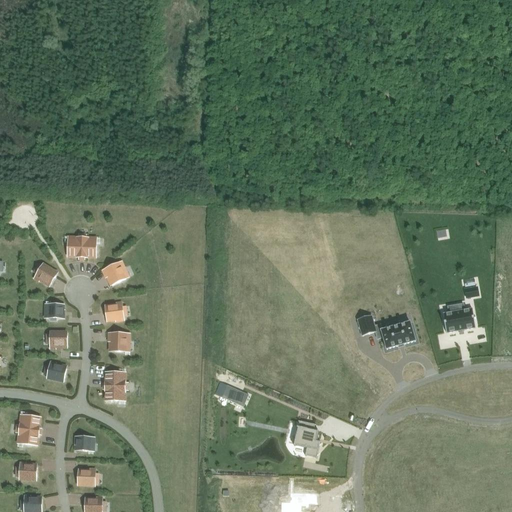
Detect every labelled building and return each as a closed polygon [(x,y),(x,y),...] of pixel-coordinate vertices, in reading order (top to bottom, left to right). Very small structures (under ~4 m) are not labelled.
[(69,240),(68,258),(97,259),(98,241),(87,241),(87,237),(78,237),(78,241),(69,240)] [(123,262),(103,271),(107,279),(111,287),(127,280),(122,270),(126,268),(123,262)] [(59,273),(44,264),(34,279),(50,288),(59,273)] [(478,287),(465,290),(466,299),(480,297),(478,287)] [(105,305),(107,323),(125,321),(123,303),(105,305)] [(65,305),(45,305),(44,319),(65,320),(65,305)] [(447,334),(476,328),(473,310),(443,315),(447,334)] [(387,350),(388,350),(388,349),(398,347),(404,345),(415,342),(416,342),(415,341),(410,324),(411,324),(410,323),(409,323),(382,331),(381,325),(375,327),(372,316),(358,320),(362,337),(376,333),(378,339),(383,338),(387,349),(386,349),(387,350)] [(68,349),(68,332),(50,332),(50,349),(68,349)] [(109,353),(127,353),(127,334),(109,334),(109,353)] [(64,384),(68,366),(50,363),(47,381),(64,384)] [(105,373),(105,402),(123,402),(123,391),(126,391),(126,383),(123,383),(124,373),(105,373)] [(240,405),(245,393),(224,383),(218,395),(240,405)] [(39,447),(42,418),(23,416),(20,445),(39,447)] [(297,436),(294,446),(295,447),(296,446),(307,448),(306,456),(306,457),(307,456),(317,458),(316,459),(317,459),(321,444),(322,443),(317,442),(319,431),(318,431),(318,432),(314,431),(315,426),(316,426),(316,425),(299,422),(300,423),(299,428),(298,427),(298,428),(298,429),(297,436)] [(75,452),(95,453),(96,438),(76,437),(75,452)] [(37,482),(38,464),(20,464),(20,482),(37,482)] [(78,487),(96,488),(97,470),(79,469),(78,487)] [(302,511),(303,511),(301,511),(301,506),(306,506),(306,508),(309,508),(309,504),(315,504),(315,505),(318,505),(318,504),(317,504),(317,495),(317,494),(292,493),(291,493),(290,498),(292,498),(292,500),(290,500),(290,503),(282,503),(281,511),(302,511)] [(42,511),(43,497),(25,497),(24,511),(42,511)] [(85,511),(103,511),(104,499),(86,498),(85,511)]
